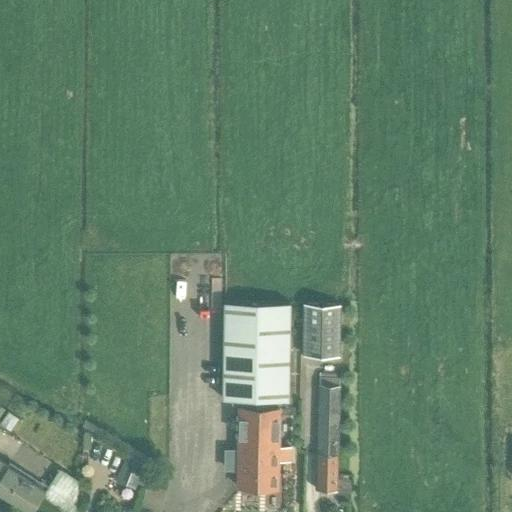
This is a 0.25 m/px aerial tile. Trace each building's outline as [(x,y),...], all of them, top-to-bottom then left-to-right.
[(301,353),(338,354),(339,302),(303,301),(301,353)] [(223,400),(288,401),(290,304),(225,303),(223,400)] [(319,373),(318,454),(317,489),(321,489),(324,492),(330,492),(333,489),(337,489),(338,455),(339,386),(339,378),(335,378),(335,373),(319,373)] [(228,449),(227,471),(239,471),(239,488),(278,488),(279,460),(291,460),(291,447),(279,447),(279,408),(240,408),(240,449),(228,449)] [(84,432),(83,450),(91,450),(92,435),(84,432)] [(114,480),(142,492),(147,467),(126,454),(114,480)] [(0,460),(0,493),(27,511),(31,511),(46,490),(0,460)] [(39,502),(55,511),(78,511),(82,484),(60,469),(39,502)] [(140,511),(160,511),(166,482),(147,478),(140,511)]
